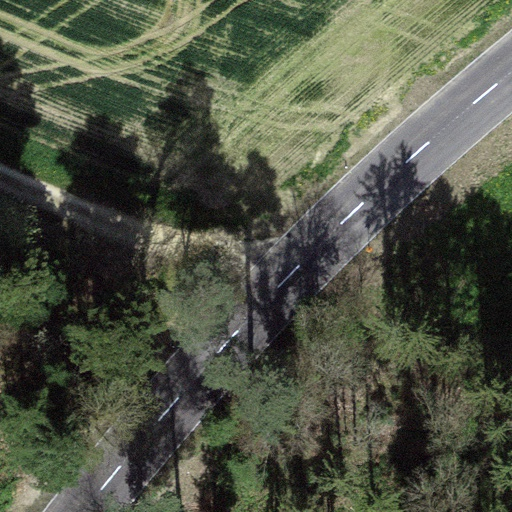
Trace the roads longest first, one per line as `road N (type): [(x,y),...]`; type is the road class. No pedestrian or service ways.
road 1 (tertiary): [(82,511),(277,287),(511,71)]
road 2 (track): [(0,171),(151,244),(277,287)]
